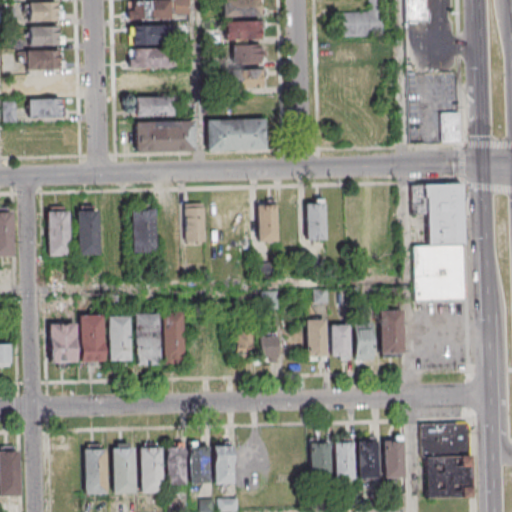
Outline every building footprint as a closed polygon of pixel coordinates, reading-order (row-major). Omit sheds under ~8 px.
[(367,0),(367,12),(335,12),(336,35),(382,35),(381,0),(367,0)] [(403,0),(403,23),(426,23),(425,0),(403,0)] [(26,2),(26,21),(60,21),(60,2),(26,2)] [(221,4),(258,3),(258,22),(222,23),(221,4)] [(128,7),(165,6),(165,25),(129,26),(128,7)] [(259,39),(259,21),(223,21),(223,39),(259,39)] [(60,26),(26,26),(26,45),(60,45),(60,26)] [(133,31),(169,30),(170,50),(133,51),(133,31)] [(373,42),(334,42),(334,62),(373,62),(373,42)] [(259,45),(231,45),(231,62),(259,62),(259,45)] [(61,69),(61,50),(24,50),(24,69),(61,69)] [(134,54),(170,53),(171,73),(134,73),(134,54)] [(264,69),(233,69),(233,88),(264,88),(264,69)] [(60,74),(25,74),(25,93),(60,93),(60,74)] [(170,75),(132,75),(132,92),(170,92),(170,75)] [(60,117),(60,99),(26,99),(26,117),(60,117)] [(14,101),(0,101),(0,122),(14,122),(14,101)] [(136,103),(172,102),(173,122),(136,123),(136,103)] [(458,112),(439,112),(439,142),(458,142),(458,112)] [(266,149),(265,118),(204,120),(204,150),(266,149)] [(133,120),(133,151),(192,151),(192,120),(133,120)] [(412,245),(413,300),(463,300),(461,184),(411,185),(411,214),(425,214),(426,245),(412,245)] [(304,200),(323,200),(324,237),(305,237),(304,200)] [(183,202),(203,202),(204,246),(183,246),(183,202)] [(256,203),(274,203),(275,240),(257,240),(256,203)] [(130,207),(151,206),(152,250),(130,251),(130,207)] [(0,256),(11,256),(11,208),(0,207),(0,256)] [(75,209),(96,208),(97,252),(75,253),(75,209)] [(161,238),(178,238),(178,209),(161,209),(161,238)] [(45,210),(66,210),(67,254),(45,254),(45,210)] [(314,303),(322,302),(321,290),(312,292),(314,303)] [(401,309),(378,309),(378,356),(401,356),(401,309)] [(160,311),(181,311),(182,355),(161,355),(160,311)] [(132,313),(155,313),(157,363),(133,364),(132,313)] [(77,315),(99,314),(100,358),(78,359),(77,315)] [(105,315),(127,315),(128,359),(106,359),(105,315)] [(303,321),(303,359),(324,359),(324,321),(303,321)] [(353,360),(371,360),(371,323),(353,323),(353,360)] [(348,326),(328,325),(328,359),(347,359),(348,326)] [(252,331),(231,331),(231,355),(252,355),(252,331)] [(275,335),(256,335),(256,359),(275,359),(275,335)] [(0,344),(0,367),(9,368),(9,344),(0,344)] [(468,497),(467,423),(419,424),(420,497),(468,497)] [(382,439),(401,439),(402,476),(382,476),(382,439)] [(332,441),(351,440),(352,477),(332,478),(332,441)] [(356,440),(376,440),(377,477),(357,477),(356,440)] [(308,441),(328,441),(328,478),(309,478),(308,441)] [(211,443),(230,443),(231,482),(212,483),(211,443)] [(187,444),(206,444),(207,483),(188,484),(187,444)] [(137,446),(159,445),(160,491),(139,492),(137,446)] [(163,445),(182,445),(184,484),(164,485),(163,445)] [(109,447),(131,446),(132,492),(111,492),(109,447)] [(81,447),(103,447),(104,492),(82,493),(81,447)] [(0,449),(16,449),(18,495),(0,495),(0,449)]
